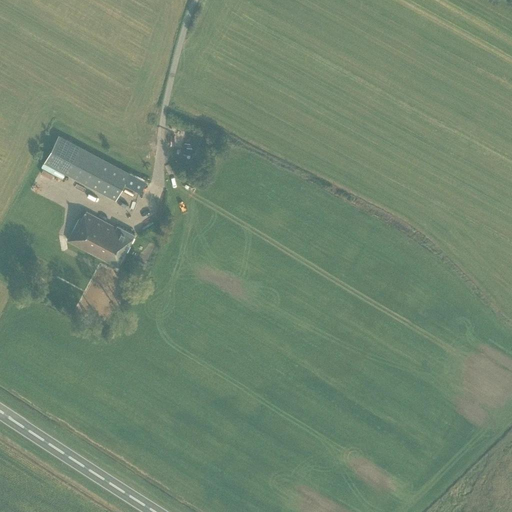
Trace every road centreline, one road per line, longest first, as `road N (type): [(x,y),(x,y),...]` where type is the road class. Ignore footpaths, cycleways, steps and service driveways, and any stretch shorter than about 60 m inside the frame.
road 1 (unclassified): [(161,191),(164,100),(193,0)]
road 2 (trunk): [(155,511),(0,411)]
